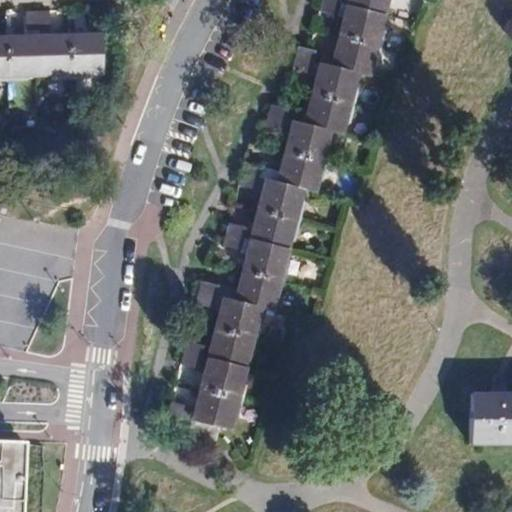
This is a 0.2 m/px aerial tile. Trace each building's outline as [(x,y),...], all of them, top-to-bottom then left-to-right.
[(165,419),(186,425),(209,431),(218,433),(251,315),(261,318),(296,193),(302,195),(319,134),(331,137),(348,77),(356,79),(378,0),(341,0),(335,22),(332,33),(329,44),(326,55),(314,52),(307,78),(303,91),(299,105),(295,118),(289,117),(284,136),(280,149),(277,162),(273,174),(265,172),(258,199),(254,210),(251,222),(248,234),(241,259),(238,271),(234,283),(231,295),(222,292),(216,313),(212,326),(209,339),(205,352),(199,375),(195,387),(192,399),(189,411),(168,406),(165,419)] [(335,22),(341,0),(314,0),(310,15),(335,22)] [(0,73),(89,73),(90,11),(77,11),(76,29),(64,29),(52,30),(40,30),(40,11),(14,10),(14,31),(1,31),(0,30),(0,73)] [(307,78),(314,52),(294,46),(286,72),(307,78)] [(284,136),(289,117),(263,109),(257,129),(284,136)] [(258,199),(265,172),(243,166),(235,192),(258,199)] [(241,259),(248,234),(227,228),(220,254),(241,259)] [(216,313),(222,292),(200,286),(194,307),(216,313)] [(199,375),(205,352),(185,346),(179,370),(199,375)] [(485,380),(485,390),(502,390),(502,380),(494,380),(485,380)] [(511,390),(502,390),(485,390),(458,390),(458,441),(511,442),(511,390)] [(205,445),(209,431),(186,425),(182,439),(205,445)] [(16,511),(19,444),(0,443),(0,511),(16,511)]
